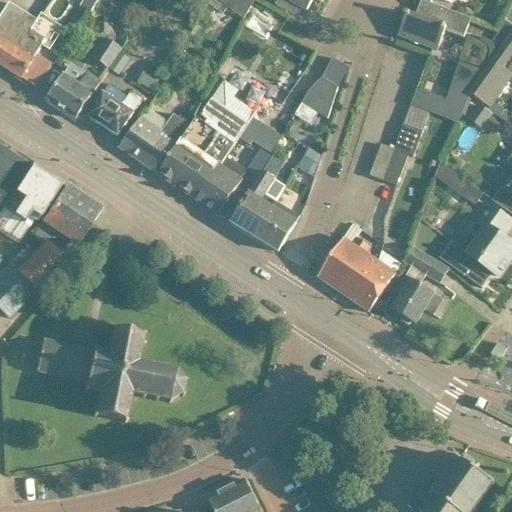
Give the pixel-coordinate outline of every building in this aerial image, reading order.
[(84,0),(81,7),(90,13),(98,0),(84,0)] [(184,0),(172,0),(168,7),(189,19),(196,7),(184,0)] [(217,0),(244,19),(255,0),(217,0)] [(285,0),(307,11),(312,0),(285,0)] [(471,19),(441,8),(422,1),(416,17),(410,15),(407,24),(403,23),(398,37),(438,52),(445,32),(464,39),(471,19)] [(36,88),(47,71),(51,66),(37,56),(44,47),(50,51),(55,44),(51,41),(55,35),(59,38),(64,30),(42,15),(37,23),(10,5),(0,20),(0,65),(22,80),(23,79),(36,88)] [(511,34),(506,43),(493,61),(506,70),(511,61),(511,34)] [(105,41),(92,60),(106,69),(108,71),(121,51),(105,41)] [(119,76),(130,60),(120,53),(109,69),(119,76)] [(493,61),(470,93),(483,102),(506,70),(493,61)] [(147,68),(138,82),(153,92),(162,78),(147,68)] [(49,97),(47,100),(77,120),(88,104),(93,96),(92,95),(100,84),(101,82),(97,78),(89,73),(87,75),(80,86),(63,75),(58,84),(49,97)] [(309,93),(303,104),(319,114),(328,120),(338,89),(337,88),(323,79),(318,82),(309,93)] [(196,119),(158,175),(197,201),(220,168),(227,158),(238,140),(248,125),(253,118),(256,113),(235,98),(239,92),(224,82),(201,116),(198,115),(195,118),(196,119)] [(110,84),(109,86),(98,101),(87,118),(118,138),(129,121),(143,100),(132,92),(129,97),(110,84)] [(417,89),(411,107),(429,113),(458,125),(465,108),(447,101),(417,89)] [(493,115),(488,111),(478,104),(467,120),(483,131),(493,115)] [(382,181),(389,184),(397,187),(408,157),(413,158),(423,132),(429,113),(411,107),(411,106),(394,150),(382,181)] [(166,156),(186,126),(176,119),(174,117),(161,135),(139,120),(131,132),(120,149),(154,172),(166,156)] [(248,125),(238,140),(249,148),(252,142),(272,155),(283,137),(253,118),(248,125)] [(382,181),(394,150),(382,146),(370,177),(382,181)] [(0,213),(2,211),(23,224),(23,223),(4,210),(33,167),(32,166),(30,169),(28,167),(28,169),(25,167),(26,163),(15,155),(11,158),(9,156),(9,155),(5,152),(5,154),(0,150),(0,213)] [(309,150),(305,157),(320,166),(322,158),(309,150)] [(264,169),(271,159),(261,152),(254,162),(264,169)] [(511,195),(500,187),(491,200),(511,214),(511,156),(508,163),(511,165),(511,195)] [(276,203),(286,187),(271,178),(281,162),(273,157),(231,224),(254,238),(276,203)] [(218,216),(242,181),(248,172),(227,158),(220,168),(197,201),(218,216)] [(51,202),(62,185),(55,181),(54,181),(33,167),(4,210),(23,223),(30,214),(39,220),(42,215),(51,202)] [(469,185),(461,197),(475,207),(483,196),(469,185)] [(101,211),(65,187),(54,204),(29,235),(44,244),(34,255),(26,247),(0,273),(0,311),(8,319),(65,261),(77,247),(101,211)] [(276,203),(254,238),(278,253),(297,224),(297,223),(300,218),(276,203)] [(452,243),(440,260),(481,289),(492,273),(500,278),(511,260),(506,256),(511,247),(511,245),(504,239),(511,227),(511,221),(498,212),(486,204),(472,225),(466,233),(470,236),(460,249),(452,243)] [(343,240),(318,278),(350,300),(364,279),(369,282),(380,265),(365,255),(369,248),(356,240),(352,246),(343,240)] [(415,326),(426,309),(434,295),(419,286),(425,276),(440,285),(449,272),(412,249),(404,262),(413,268),(397,293),(401,296),(392,311),(415,326)] [(350,300),(370,313),(395,276),(380,265),(369,282),(364,279),(350,300)] [(43,342),(36,373),(86,384),(84,392),(86,392),(87,389),(97,391),(97,392),(100,393),(95,414),(93,416),(94,418),(97,416),(122,421),(124,424),(126,422),(125,420),(130,394),(168,401),(168,404),(171,404),(170,401),(179,396),(182,398),(183,396),(181,394),(183,383),(186,382),(185,380),(183,381),(176,373),(177,370),(175,369),(174,371),(136,364),(139,347),(143,347),(144,345),(140,344),(142,338),(144,336),(143,334),(140,336),(114,330),(112,327),(110,329),(112,332),(108,351),(107,351),(107,354),(95,351),(96,348),(93,347),(92,353),(43,342)] [(507,350),(498,344),(491,355),(500,361),(507,350)] [(440,486),(421,511),(474,511),(494,484),(476,471),(479,466),(466,456),(462,462),(459,459),(452,470),(447,466),(435,482),(440,486)] [(261,511),(245,481),(226,490),(236,511),(261,511)] [(236,511),(226,490),(208,500),(213,511),(236,511)]
